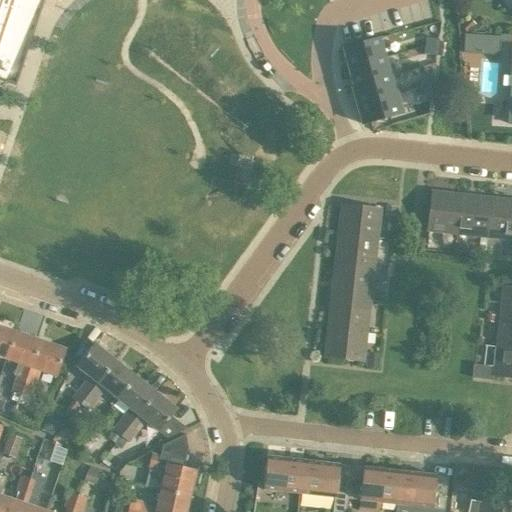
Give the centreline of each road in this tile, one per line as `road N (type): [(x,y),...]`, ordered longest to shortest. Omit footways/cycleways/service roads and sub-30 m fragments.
road 1 (residential): [(511,453),(223,426)]
road 2 (residential): [(187,364),(345,154)]
road 3 (residential): [(187,364),(0,272)]
road 4 (residential): [(253,0),(260,38),(276,63),(329,107),(345,154)]
road 5 (residential): [(345,154),(390,148),(511,163)]
